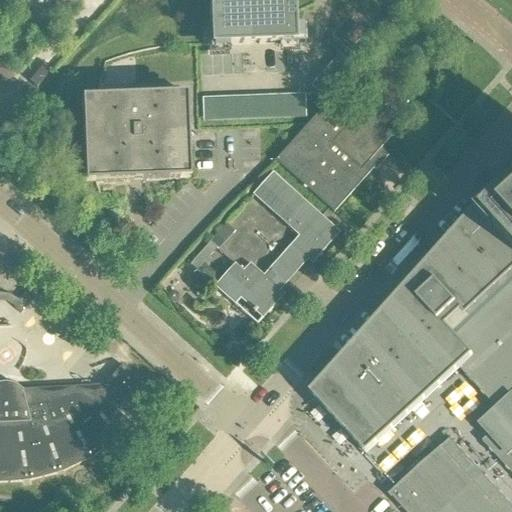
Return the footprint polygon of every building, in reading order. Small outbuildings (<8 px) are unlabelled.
[(292,0),(208,0),(210,49),(294,46),(292,0)] [(342,42),(351,50),(365,34),(357,26),(342,42)] [(20,67),(22,55),(10,53),(8,65),(20,67)] [(397,124),(417,105),(382,74),(353,106),(338,93),(276,163),(334,214),(373,170),(374,172),(388,157),(380,149),(400,127),(397,124)] [(202,96),(203,119),(307,115),(306,92),(202,96)] [(95,101),(81,101),(84,186),(95,185),(96,185),(140,184),(189,182),(187,144),(187,136),(185,97),(96,101),(95,101)] [(250,313),(253,315),(255,313),(262,320),(276,304),(272,300),(307,260),(312,265),(338,235),(271,175),(252,197),(225,227),(189,267),(234,306),(239,299),(252,311),(250,313)] [(511,511),(511,196),(505,203),(495,191),(311,397),(367,457),(471,361),(510,404),(499,414),(483,428),(491,436),(509,457),(477,487),(442,449),(437,454),(436,455),(398,490),(397,491),(390,497),(403,511),(511,511)] [(13,309),(20,316),(34,301),(26,294),(13,309)] [(0,485),(24,484),(29,483),(56,476),(63,474),(83,464),(89,461),(94,459),(112,444),(117,441),(121,437),(130,427),(135,431),(136,430),(131,426),(157,397),(123,367),(104,388),(21,392),(18,390),(16,388),(14,387),(11,386),(7,385),(4,385),(2,385),(0,385),(0,485)]
